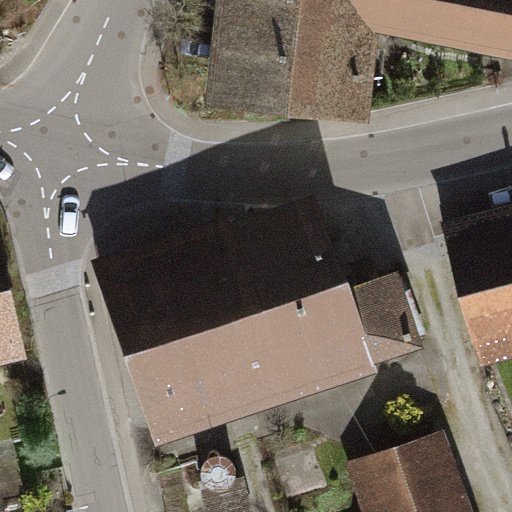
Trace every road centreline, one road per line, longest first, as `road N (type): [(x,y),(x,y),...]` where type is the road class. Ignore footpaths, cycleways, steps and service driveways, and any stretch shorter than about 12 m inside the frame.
road 1 (tertiary): [(59,143),(142,163),(224,170),(393,171),(511,144)]
road 2 (tertiary): [(59,143),(53,268),(105,511)]
road 3 (track): [(393,171),(511,508)]
road 4 (residential): [(117,0),(59,143)]
